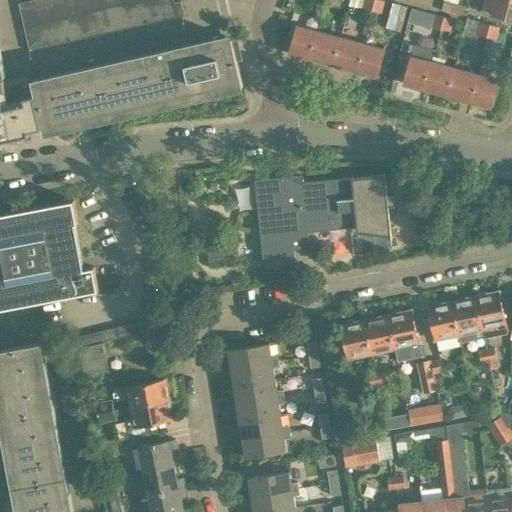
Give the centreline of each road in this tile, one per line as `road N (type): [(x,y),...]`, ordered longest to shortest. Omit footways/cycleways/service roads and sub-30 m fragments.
road 1 (residential): [(0,175),(128,150),(273,135),(511,154)]
road 2 (residential): [(292,310),(326,290),(511,255)]
road 3 (residential): [(201,333),(197,351),(222,511)]
